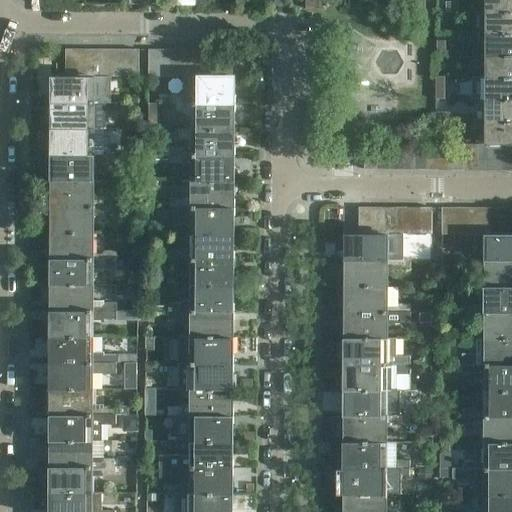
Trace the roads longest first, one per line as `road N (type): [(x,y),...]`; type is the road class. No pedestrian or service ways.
road 1 (residential): [(281,188),(283,41),(271,27),(1,24)]
road 2 (residential): [(278,511),(281,188)]
road 3 (residential): [(281,188),(511,190)]
